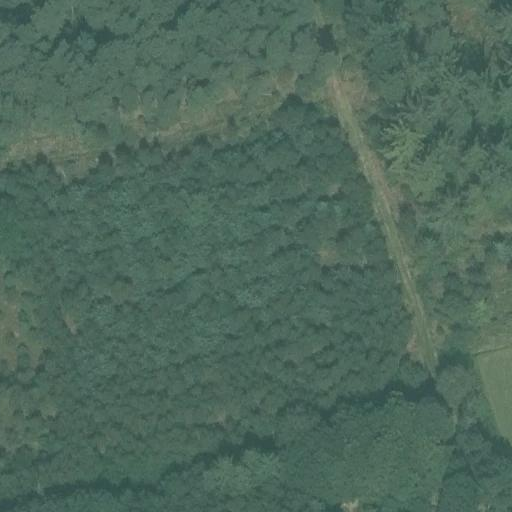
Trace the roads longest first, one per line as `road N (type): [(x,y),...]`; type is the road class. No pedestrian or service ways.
road 1 (track): [(444,341),(316,0)]
road 2 (track): [(444,341),(502,511)]
